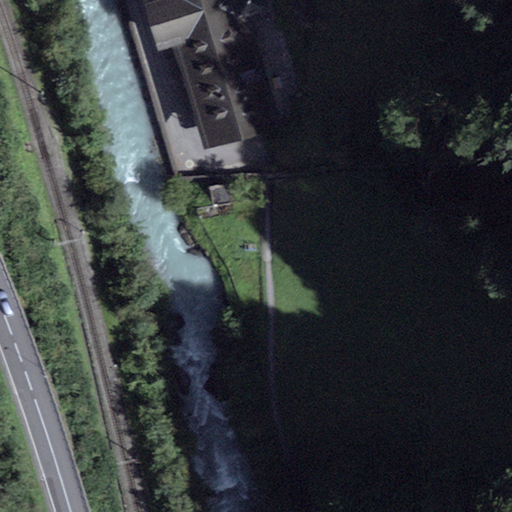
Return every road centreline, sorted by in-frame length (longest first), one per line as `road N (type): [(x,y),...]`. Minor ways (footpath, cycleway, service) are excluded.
road 1 (track): [(139,0),(187,157),(263,156),(281,495),(290,511)]
road 2 (secondary): [(0,303),(70,511)]
